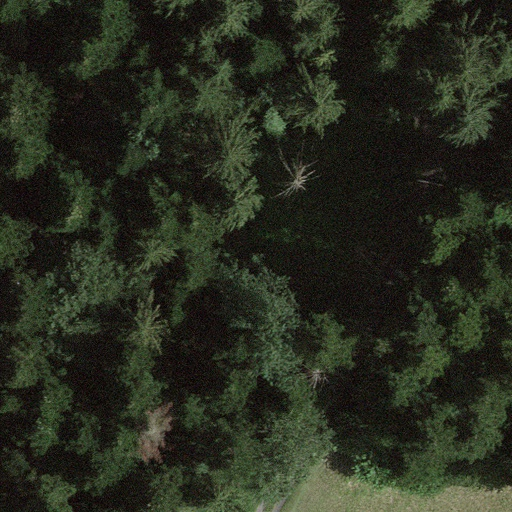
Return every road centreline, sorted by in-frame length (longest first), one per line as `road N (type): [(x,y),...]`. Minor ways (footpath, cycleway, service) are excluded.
road 1 (track): [(445,171),(267,511)]
road 2 (track): [(445,171),(362,39),(327,0)]
